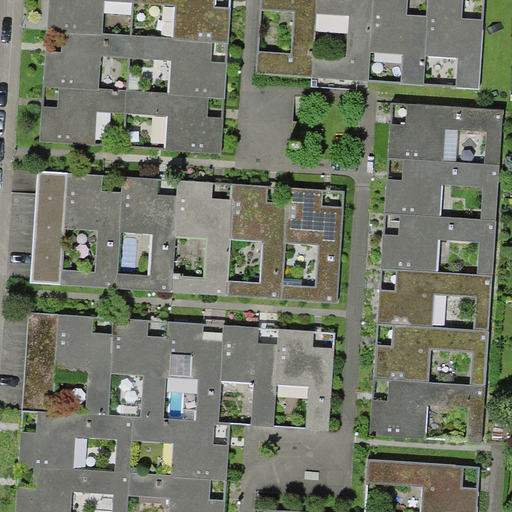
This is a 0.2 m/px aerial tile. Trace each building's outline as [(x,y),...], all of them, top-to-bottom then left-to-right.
[(52,0),(51,30),(68,31),(106,33),(108,1),(137,3),(136,0),(52,0)] [(136,0),(137,3),(177,5),(175,38),(216,40),(231,41),(233,8),(217,7),(217,0),(136,0)] [(263,0),(263,10),(295,12),(292,52),(261,50),(260,73),(315,77),(316,54),(319,14),(319,0),(263,0)] [(319,0),(319,14),(352,16),(349,56),(316,54),(315,77),(371,80),(373,52),(376,0),(319,0)] [(411,0),(376,0),(373,52),(406,54),(404,83),(426,84),(427,56),(430,16),(410,14),(411,0)] [(465,0),(431,0),(430,16),(427,56),(460,58),(459,87),(480,89),(485,20),(465,19),(465,0)] [(50,51),(47,85),(64,86),(102,89),(104,56),(134,58),(135,35),(106,33),(68,31),(66,52),(50,51)] [(175,38),(135,35),(134,58),(174,60),(172,93),(212,96),(227,97),(230,63),(214,62),(216,40),(175,38)] [(46,106),(44,141),(60,142),(98,145),(100,111),(130,113),(131,91),(102,89),(64,86),(62,107),(46,106)] [(172,93),(131,91),(130,113),(170,116),(168,148),(209,151),(223,152),(226,118),(210,118),(212,96),(172,93)] [(394,124),(392,157),(408,158),(449,161),(451,130),(490,132),(488,164),(504,165),(507,110),(411,104),(410,125),(394,124)] [(390,178),(388,212),(405,213),(445,216),(447,184),(487,187),(485,218),(500,219),(504,165),(488,164),(449,161),(408,158),(407,179),(390,178)] [(105,175),(71,172),(68,229),(99,231),(97,271),(66,269),(65,285),(119,288),(120,272),(123,232),(125,192),(104,191),(105,175)] [(160,178),(126,176),(125,192),(123,232),(154,235),(152,274),(120,272),(119,288),(174,292),(175,276),(177,236),(180,195),(159,194),(160,178)] [(215,182),(181,179),(180,195),(177,236),(209,238),(207,278),(175,276),(174,292),(229,295),(230,279),(233,240),(235,199),(214,198),(215,182)] [(270,185),(236,183),(235,199),(233,240),(265,242),(262,282),(230,279),(229,295),(286,299),(287,284),(289,244),(292,204),(269,202),(270,185)] [(327,189),(293,187),(292,204),(289,244),(321,246),(319,286),(287,284),(286,299),(341,303),(347,207),(326,205),(327,189)] [(387,234),(385,268),(399,269),(441,271),(443,240),(483,243),(481,274),(497,275),(500,219),(485,218),(445,216),(405,213),(404,235),(387,234)] [(381,289),(379,322),(396,324),(437,326),(439,295),(478,297),(476,329),(493,330),(497,275),(481,274),(441,271),(399,269),(398,290),(381,289)] [(95,317),(60,315),(57,369),(90,371),(87,412),(110,414),(113,373),(115,335),(94,334),(95,317)] [(152,321),(116,318),(115,335),(113,373),(146,375),(144,416),(166,417),(169,376),(171,338),(150,337),(152,321)] [(207,324),(173,322),(171,338),(169,376),(202,378),(199,420),(217,421),(222,421),(225,380),(227,342),(206,341),(207,324)] [(378,344),(376,378),(391,379),(432,382),(434,350),(474,353),(471,384),(490,386),(493,330),(476,329),(437,326),(396,324),(394,346),(378,344)] [(263,328),(228,326),(227,342),(225,380),(257,382),(255,423),(277,425),(280,383),(282,345),(262,344),(263,328)] [(318,331),(283,329),(282,345),(280,383),(312,385),(310,426),(332,428),(338,349),(317,348),(318,331)] [(373,399),(371,433),(428,437),(430,405),(470,408),(468,439),(486,440),(490,386),(471,384),(432,382),(391,379),(389,400),(373,399)] [(23,430),(20,464),(36,465),(77,467),(79,436),(118,439),(116,470),(133,471),(135,438),(136,416),(110,414),(87,412),(40,409),(39,431),(23,430)] [(144,416),(136,416),(135,438),(175,441),(173,473),(213,476),(229,477),(231,444),(216,443),(217,421),(199,420),(166,417),(144,416)] [(427,461),(371,458),(369,481),(425,485),(423,511),(479,511),(481,487),(465,486),(467,464),(427,461)] [(18,485),(16,511),(73,511),(75,491),(115,493),(113,511),(129,511),(131,493),(133,471),(116,470),(77,467),(36,465),(34,486),(18,485)] [(173,473),(133,471),(131,493),(172,496),(170,511),(226,511),(227,499),(212,498),(213,476),(173,473)]
